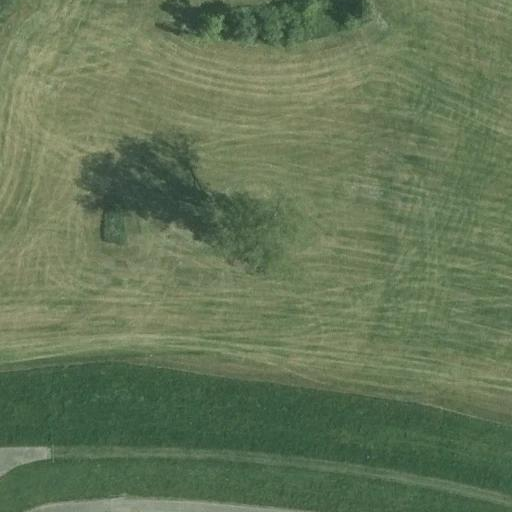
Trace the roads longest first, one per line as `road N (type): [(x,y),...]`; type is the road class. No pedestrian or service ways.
road 1 (track): [(511,499),(381,469),(186,446),(12,453),(0,466)]
road 2 (track): [(73,511),(183,503),(267,511)]
